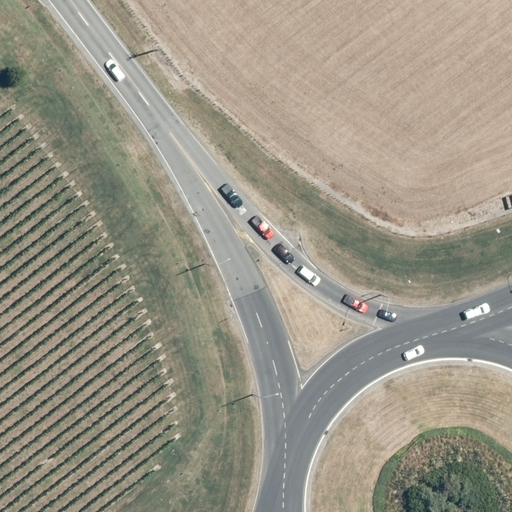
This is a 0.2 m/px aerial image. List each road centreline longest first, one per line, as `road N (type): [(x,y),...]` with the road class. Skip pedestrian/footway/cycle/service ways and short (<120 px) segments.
road 1 (unclassified): [(287,458),(282,394),(248,296),(126,74)]
road 2 (unclassified): [(126,74),(296,268),(421,338)]
road 3 (trunk): [(287,458),(311,410),(348,371),(421,338)]
